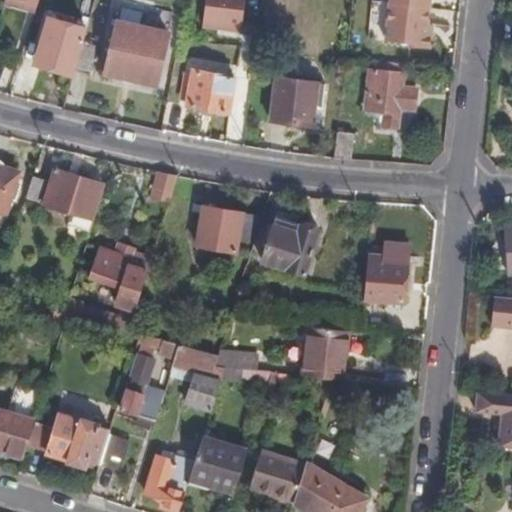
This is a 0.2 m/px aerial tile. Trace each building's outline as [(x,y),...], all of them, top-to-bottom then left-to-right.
[(6,0),(5,4),(32,11),(36,0),(6,0)] [(207,0),(204,27),(243,32),(246,0),(207,0)] [(430,0),(389,0),(386,41),(410,43),(409,47),(430,49),(431,33),(427,32),(428,25),(430,0)] [(76,70),(84,42),(50,31),(41,64),(75,74),(76,70)] [(116,35),(107,74),(158,85),(167,46),(116,35)] [(99,46),(84,42),(76,70),(90,75),(99,46)] [(404,87),(406,72),(371,69),(368,111),(387,113),(385,127),(401,128),(403,109),(415,110),(417,89),(404,87)] [(231,114),(237,77),(195,70),(189,106),(231,114)] [(325,84),(278,79),(273,122),(315,127),(315,122),(321,123),(325,84)] [(356,135),(355,141),(364,142),(365,132),(354,131),(354,126),(340,125),(340,133),(356,135)] [(337,159),(353,160),(355,141),(356,135),(340,133),(337,159)] [(0,212),(5,214),(19,171),(0,165),(0,212)] [(96,222),(107,187),(55,168),(44,204),(96,222)] [(160,172),(156,186),(173,192),(179,176),(160,172)] [(47,181),(34,177),(27,198),(41,203),(47,181)] [(255,243),(259,218),(205,207),(198,245),(238,252),(240,241),(255,243)] [(305,276),(319,232),(300,226),(297,235),(274,228),(263,263),(305,276)] [(386,257),(370,256),(367,299),(405,303),(411,245),(387,242),(386,257)] [(120,245),(117,255),(101,250),(92,278),(122,288),(117,304),(127,308),(123,320),(70,302),(67,313),(70,315),(129,332),(151,262),(132,256),(134,250),(120,245)] [(247,294),(240,292),(231,319),(239,319),(247,294)] [(511,298),(497,298),(495,327),(511,328),(511,298)] [(70,315),(67,313),(58,311),(56,321),(66,324),(70,315)] [(349,331),(309,326),(305,377),(332,380),(344,381),(349,331)] [(180,346),(146,336),(123,408),(142,414),(138,427),(155,431),(164,399),(167,389),(152,384),(160,359),(156,358),(158,349),(163,350),(162,355),(176,359),(180,346)] [(215,366),(219,357),(180,346),(176,359),(172,374),(185,379),(193,381),(185,401),(212,409),(222,380),(225,369),(215,366)] [(221,349),(219,357),(215,366),(225,369),(243,370),(261,372),(262,351),(221,349)] [(243,370),(225,369),(222,380),(241,381),(243,370)] [(275,391),(279,374),(271,373),(267,388),(275,391)] [(0,450),(23,458),(44,394),(20,386),(11,411),(0,408),(0,450)] [(500,445),(511,446),(511,394),(479,393),(478,412),(503,415),(500,445)] [(109,436),(111,429),(60,412),(49,452),(68,458),(67,461),(86,467),(89,460),(100,464),(109,436)] [(190,478),(234,492),(247,448),(204,435),(198,455),(190,478)] [(109,436),(100,464),(121,471),(129,442),(109,436)] [(269,495),(294,503),(295,502),(306,464),(261,451),(250,487),(262,492),(264,488),(271,491),(269,495)] [(181,508),(190,478),(198,455),(188,453),(185,458),(177,455),(175,459),(159,454),(146,491),(162,496),(162,502),(181,508)] [(306,464),(295,502),(311,511),(361,511),(369,499),(307,461),(306,464)]
